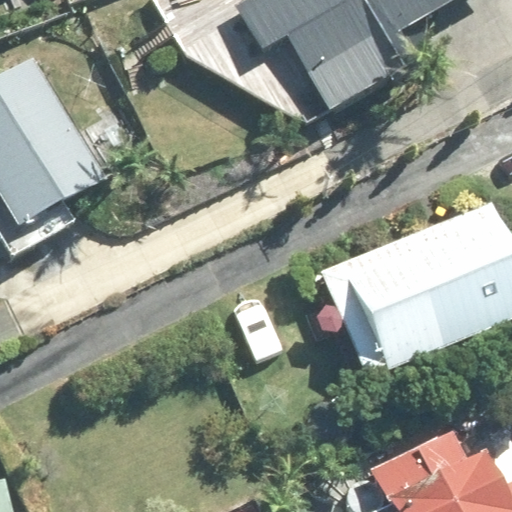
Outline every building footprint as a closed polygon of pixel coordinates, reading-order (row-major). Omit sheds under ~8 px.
[(239,0),(231,6),(306,125),(391,74),(399,87),(440,61),(417,24),(459,0),(239,0)] [(132,10),(96,19),(101,45),(139,35),(132,10)] [(31,58),(0,77),(0,239),(12,259),(76,222),(66,207),(110,181),(31,58)] [(511,247),(495,206),(324,278),(365,376),(389,365),(392,374),(511,323),(511,247)] [(390,511),(511,511),(511,485),(508,487),(489,445),(465,455),(455,433),(372,471),(390,511)] [(11,511),(5,481),(0,481),(0,511),(11,511)]
